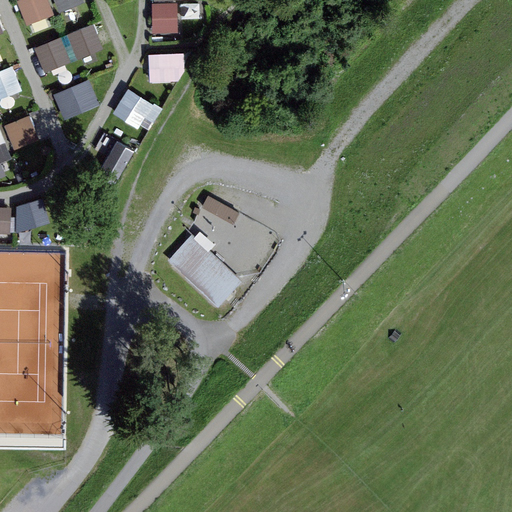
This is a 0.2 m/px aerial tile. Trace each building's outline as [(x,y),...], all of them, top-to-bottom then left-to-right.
[(18,0),(27,24),(55,13),(50,0),(18,0)] [(57,0),(61,10),(83,0),(57,0)] [(153,30),(179,30),(179,1),(153,0),(153,30)] [(95,20),(69,29),(79,58),(105,49),(95,20)] [(0,27),(0,51),(9,48),(0,27)] [(64,35),(36,43),(44,70),(71,62),(64,35)] [(150,52),(151,81),(186,81),(186,52),(150,52)] [(0,69),(0,97),(23,88),(13,64),(0,69)] [(58,89),(65,114),(97,105),(90,80),(58,89)] [(114,111),(148,132),(163,108),(129,87),(114,111)] [(13,146),(40,140),(34,112),(7,118),(13,146)] [(0,144),(8,142),(2,123),(0,123),(0,144)] [(121,169),(133,143),(106,131),(94,156),(121,169)] [(208,194),(203,209),(237,221),(242,206),(208,194)] [(0,239),(14,239),(12,205),(0,206),(0,239)] [(194,233),(167,264),(215,306),(242,275),(194,233)]
